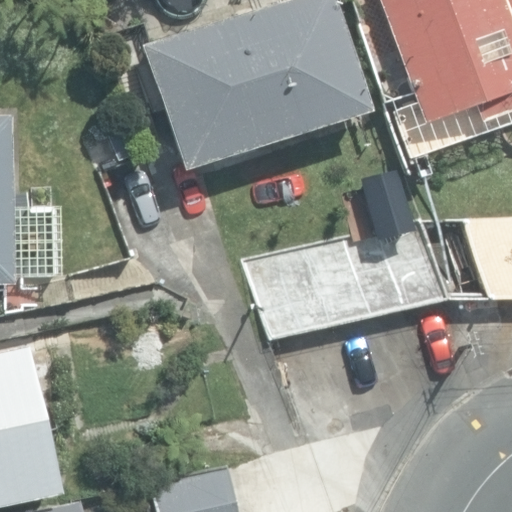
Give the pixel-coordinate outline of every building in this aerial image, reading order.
[(281,0),(138,46),(178,171),(295,133),(366,111),(330,0),(281,0)] [(511,0),(377,0),(424,122),(470,104),(476,120),(511,106),(511,0)] [(0,116),(0,283),(9,284),(9,278),(58,277),(57,206),(8,207),(7,116),(0,116)] [(511,217),(460,220),(484,298),(511,297),(511,217)] [(242,260),(267,339),(444,300),(418,224),(242,260)] [(0,504),(55,492),(22,341),(0,345),(0,504)] [(146,482),(152,511),(230,511),(219,465),(146,482)] [(76,511),(74,500),(10,511),(76,511)]
